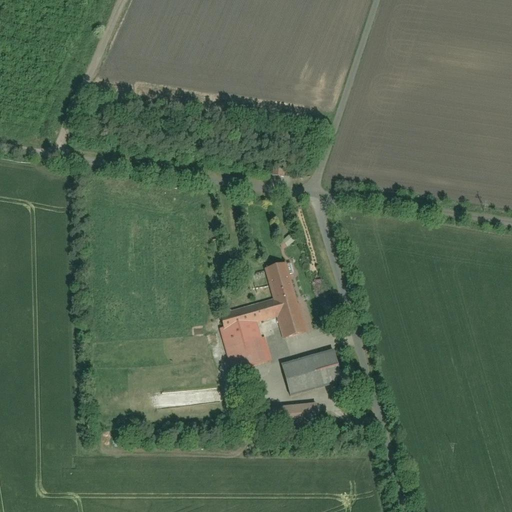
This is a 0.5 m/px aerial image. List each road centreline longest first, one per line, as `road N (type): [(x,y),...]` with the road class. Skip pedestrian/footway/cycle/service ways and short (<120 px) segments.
road 1 (unclassified): [(408,511),(313,195)]
road 2 (unclassified): [(313,195),(0,148)]
road 3 (unclassified): [(511,224),(313,195)]
road 4 (track): [(54,156),(123,0)]
